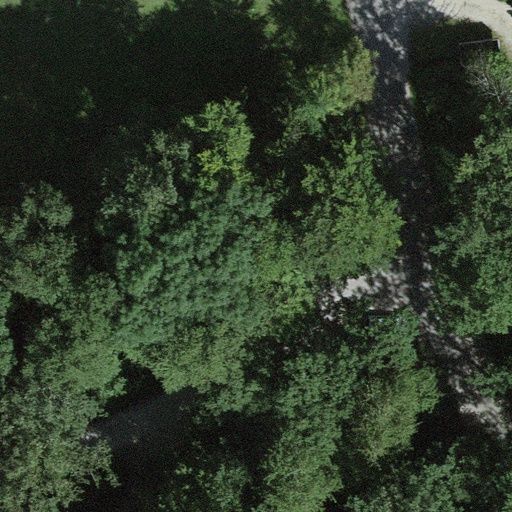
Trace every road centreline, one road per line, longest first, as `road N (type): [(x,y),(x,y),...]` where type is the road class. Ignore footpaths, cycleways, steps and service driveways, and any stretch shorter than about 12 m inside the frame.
road 1 (unclassified): [(501,511),(441,419),(362,66),(357,0)]
road 2 (track): [(393,205),(240,373),(155,417),(0,467)]
